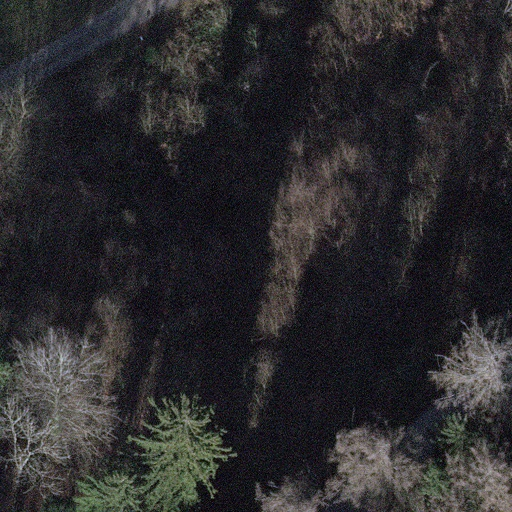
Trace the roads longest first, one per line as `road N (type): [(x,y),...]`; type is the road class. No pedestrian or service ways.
road 1 (track): [(511,361),(342,511)]
road 2 (track): [(149,0),(0,80)]
